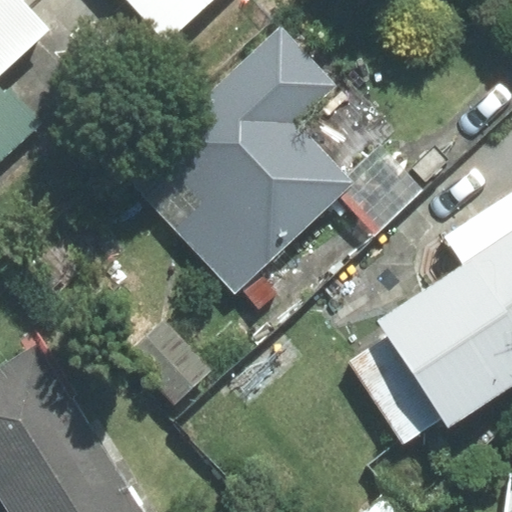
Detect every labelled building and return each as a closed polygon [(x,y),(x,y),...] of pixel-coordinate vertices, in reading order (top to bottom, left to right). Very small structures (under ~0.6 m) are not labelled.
[(0,0),(0,167),(45,127),(0,77),(0,73),(52,27),(26,0),(0,0)] [(225,0),(134,0),(176,45),(225,0)] [(123,170),(235,289),(338,194),(349,183),(344,178),(293,124),(337,83),(281,24),(123,170)] [(422,189),(380,145),(344,178),(349,183),(338,194),(375,233),(422,189)] [(441,417),(448,427),(511,385),(511,193),(448,235),(466,262),(377,320),(387,336),(441,417)] [(165,321),(130,354),(175,403),(211,370),(165,321)] [(441,417),(387,336),(351,359),(403,441),(441,417)] [(0,493),(97,434),(42,344),(0,369),(0,493)] [(145,511),(97,434),(0,493),(0,495),(10,511),(145,511)]
